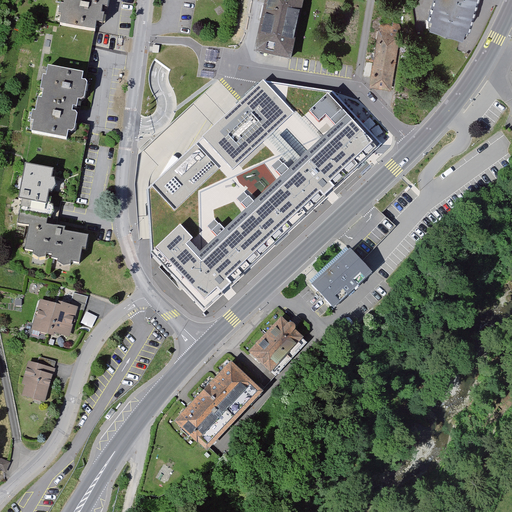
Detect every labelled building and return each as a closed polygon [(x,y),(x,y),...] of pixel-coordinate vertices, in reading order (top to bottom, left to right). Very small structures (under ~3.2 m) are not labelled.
[(62,16),(61,25),(92,30),(95,31),(96,23),(103,25),(105,15),(102,15),(103,8),(108,9),(110,0),(109,0),(63,0),(64,0),(65,1),(64,6),(61,5),(59,15),(62,16)] [(257,52),(289,59),(301,0),(268,0),(266,11),(263,11),(261,18),(264,18),(257,52)] [(432,24),(461,33),(464,25),(468,27),(475,0),(434,0),(430,16),(434,17),(432,24)] [(374,63),(372,77),(371,83),(389,86),(398,34),(390,33),(391,26),(381,24),(374,63)] [(95,31),(92,30),(83,74),(48,67),(46,77),(43,77),(40,91),(43,91),(41,100),(38,99),(35,112),(32,112),(30,122),(33,122),(31,133),(86,143),(89,126),(77,123),(80,109),(77,108),(78,101),(81,101),(85,100),(87,85),(85,81),(95,31)] [(363,75),(372,77),(374,63),(365,61),(363,75)] [(153,257),(205,314),(381,147),(333,94),(264,85),(148,190),(153,257)] [(57,227),(62,201),(51,200),(52,198),(48,197),(53,170),(26,165),(19,200),(23,200),(18,224),(30,227),(25,250),(34,252),(34,255),(39,258),(47,257),(47,254),(53,255),(52,259),(59,260),(58,263),(64,267),(71,266),(72,262),(80,264),(83,248),(86,249),(88,237),(65,232),(65,229),(57,227)] [(312,286),(331,307),(370,271),(350,250),(312,286)] [(73,293),(71,300),(86,304),(88,297),(73,293)] [(84,312),(86,304),(71,300),(69,307),(59,304),(58,308),(51,330),(61,333),(62,329),(69,331),(75,309),(84,312)] [(50,334),(51,330),(58,308),(41,303),(32,335),(38,337),(40,331),(50,334)] [(97,317),(87,311),(81,323),(92,328),(97,317)] [(281,320),(251,353),(276,376),(306,344),(292,331),(293,328),(292,326),(290,325),(287,326),(281,320)] [(24,396),(43,401),(52,369),(54,370),(56,362),(39,357),(37,365),(32,364),(30,365),(24,384),(27,385),(24,396)] [(198,440),(207,449),(260,393),(231,365),(177,422),(197,441),(198,440)] [(9,463),(0,459),(0,468),(5,471),(9,463)]
